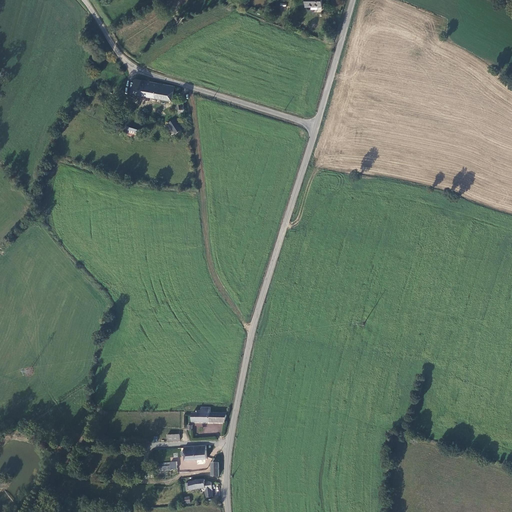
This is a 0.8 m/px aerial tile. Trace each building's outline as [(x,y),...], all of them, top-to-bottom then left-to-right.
[(322,9),(322,0),(305,0),(306,5),(311,6),(311,9),(322,9)] [(172,103),(175,89),(135,82),(133,97),(172,103)] [(176,105),(179,116),(184,115),(182,104),(176,105)] [(175,122),(166,128),(171,137),(175,135),(175,136),(182,132),(175,122)] [(142,133),(130,129),(127,137),(140,141),(142,133)] [(205,410),(201,410),(201,413),(196,413),(196,422),(214,422),(214,413),(214,408),(205,407),(205,409),(205,410)] [(231,413),(214,413),(214,422),(229,424),(231,413)] [(187,458),(188,463),(191,463),(196,463),(209,461),(209,449),(187,451),(187,454),(184,454),(184,458),(187,458)] [(200,482),(188,485),(189,493),(192,492),(200,491),(207,490),(207,494),(215,493),(214,485),(207,483),(207,482),(200,482)]
